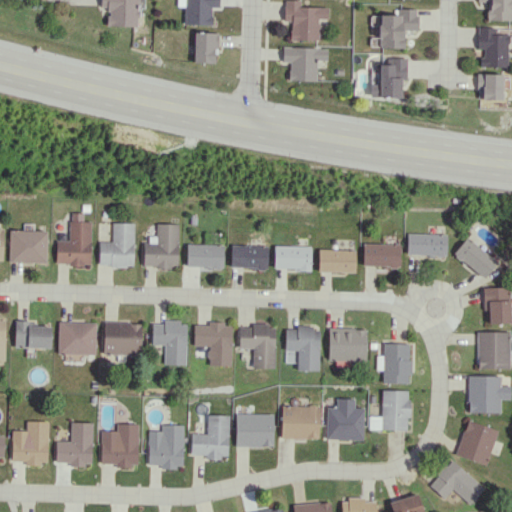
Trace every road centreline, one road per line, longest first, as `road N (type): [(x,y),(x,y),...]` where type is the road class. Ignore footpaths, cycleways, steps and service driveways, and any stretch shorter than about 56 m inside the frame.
road 1 (residential): [(403,304),(428,320),(439,356),(437,419),(422,458),(384,470),(293,471),(202,496),(0,492)]
road 2 (secondary): [(0,64),(245,123),(511,162)]
road 3 (residential): [(0,293),(403,304)]
road 4 (residential): [(245,123),(249,0)]
